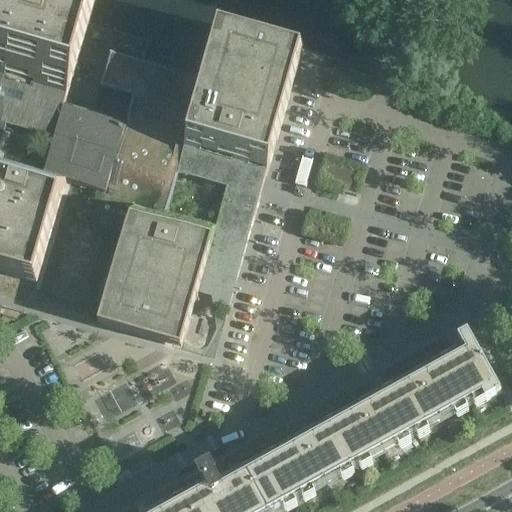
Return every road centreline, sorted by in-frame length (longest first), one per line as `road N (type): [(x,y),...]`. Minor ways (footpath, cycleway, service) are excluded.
road 1 (residential): [(511,281),(93,511)]
road 2 (unclassified): [(511,162),(378,118)]
road 3 (unclassified): [(378,118),(420,0)]
